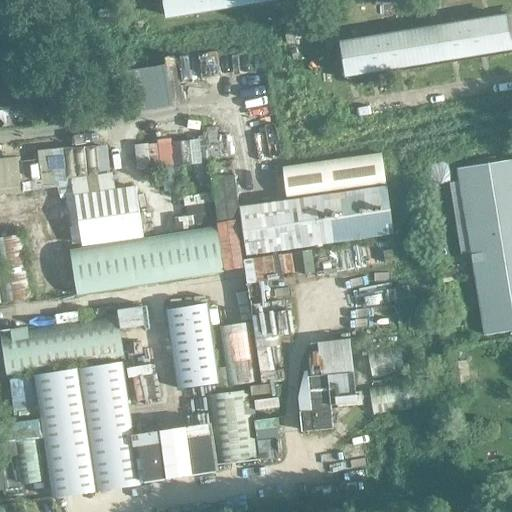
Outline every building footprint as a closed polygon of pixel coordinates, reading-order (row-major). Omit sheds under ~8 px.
[(164,0),(165,11),(260,0),(164,0)] [(511,13),(340,35),(345,72),(511,51),(511,13)] [(171,101),(167,68),(166,64),(126,70),(128,80),(129,88),(132,106),(171,101)] [(0,107),(29,105),(26,79),(0,82),(0,107)] [(132,106),(129,88),(73,95),(76,114),(132,106)] [(210,161),(208,138),(198,139),(201,162),(210,161)] [(201,162),(198,139),(190,140),(192,163),(201,162)] [(192,163),(190,140),(181,141),(183,164),(192,163)] [(183,164),(181,141),(171,142),(173,166),(183,164)] [(173,166),(171,142),(161,143),(163,167),(173,166)] [(159,167),(157,143),(147,144),(150,168),(159,167)] [(150,168),(147,144),(136,145),(138,169),(150,168)] [(98,172),(96,148),(95,146),(85,147),(88,176),(98,175),(98,172)] [(88,176),(85,147),(74,148),(77,178),(88,176)] [(108,171),(105,147),(96,148),(98,172),(108,171)] [(77,178),(74,148),(50,151),(51,160),(55,180),(77,178)] [(484,333),(511,329),(511,157),(457,165),(459,179),(451,180),(461,252),(473,251),(484,333)] [(39,183),(34,159),(25,161),(29,184),(39,183)] [(55,180),(51,160),(42,161),(45,182),(55,180)] [(7,163),(10,186),(20,184),(17,161),(7,163)] [(395,235),(388,185),(337,192),(332,161),(284,168),(288,200),(240,207),(247,256),(395,235)] [(443,161),(428,161),(428,179),(451,179),(451,166),(443,166),(443,161)] [(173,166),(161,167),(164,191),(176,190),(173,166)] [(112,174),(72,180),(82,244),(143,235),(135,187),(114,191),(112,174)] [(240,220),(235,175),(223,177),(228,221),(236,220),(240,220)] [(228,221),(223,177),(212,178),(217,223),(226,222),(228,221)] [(208,202),(207,193),(183,196),(184,206),(185,206),(208,202)] [(211,212),(209,203),(208,202),(185,206),(187,216),(211,212)] [(212,222),(211,212),(187,216),(188,225),(212,222)] [(244,269),(236,220),(228,221),(226,222),(234,270),(244,269)] [(234,270),(226,222),(217,223),(217,229),(224,272),(234,270)] [(224,272),(217,229),(69,251),(75,295),(224,272)] [(33,298),(23,234),(0,237),(0,293),(2,302),(2,303),(33,298)] [(166,310),(178,389),(217,383),(205,304),(166,310)] [(123,350),(120,328),(117,314),(0,332),(7,378),(25,375),(125,359),(123,350)] [(260,381),(253,331),(251,321),(219,326),(228,386),(260,381)] [(354,372),(350,338),(317,342),(321,376),(354,372)] [(405,373),(399,343),(367,350),(373,379),(405,373)] [(12,378),(15,411),(35,409),(31,376),(12,378)] [(422,406),(415,377),(368,387),(375,417),(422,406)] [(266,461),(255,388),(211,395),(222,467),(266,461)] [(330,424),(329,390),(302,391),(303,424),(330,424)]
